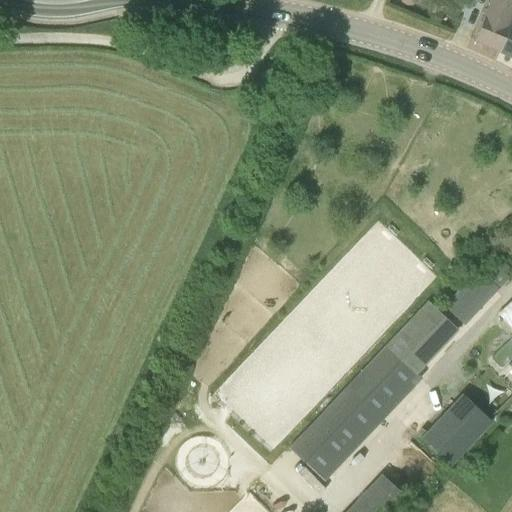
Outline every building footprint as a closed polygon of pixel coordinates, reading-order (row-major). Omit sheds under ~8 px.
[(506,22),(507,22),(511,9),(511,0),(490,0),(473,40),(495,49),(506,22)] [(511,23),(507,22),(506,22),(495,49),(511,56),(511,23)] [(485,277),(496,287),(511,271),(511,268),(502,259),(485,277)] [(497,288),(496,287),(485,277),(478,270),(444,306),(462,324),(497,288)] [(511,299),(498,313),(511,327),(511,299)] [(324,480),(422,378),(416,372),(457,330),(427,300),(288,446),(324,480)] [(477,376),(461,393),(489,419),(511,396),(511,360),(486,385),(477,376)] [(489,419),(461,393),(420,438),(451,466),(491,421),(489,419)] [(379,475),(344,511),(391,511),(404,499),(379,475)]
